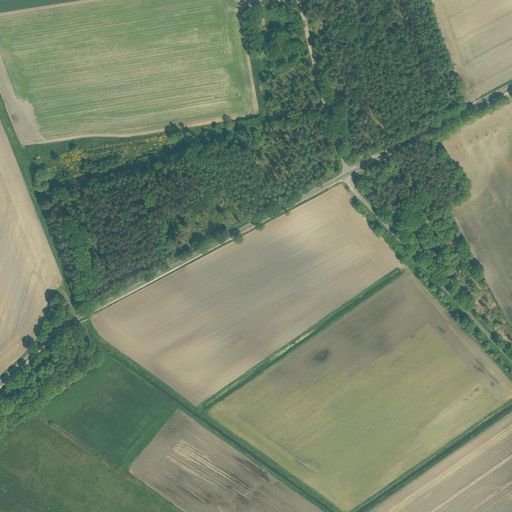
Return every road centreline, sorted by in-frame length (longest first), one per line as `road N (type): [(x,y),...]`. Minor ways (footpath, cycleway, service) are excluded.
road 1 (tertiary): [(0,382),(78,316),(346,174)]
road 2 (unclassified): [(346,174),(511,360)]
road 3 (tertiary): [(346,174),(511,87)]
road 4 (unclassified): [(297,0),(346,174)]
